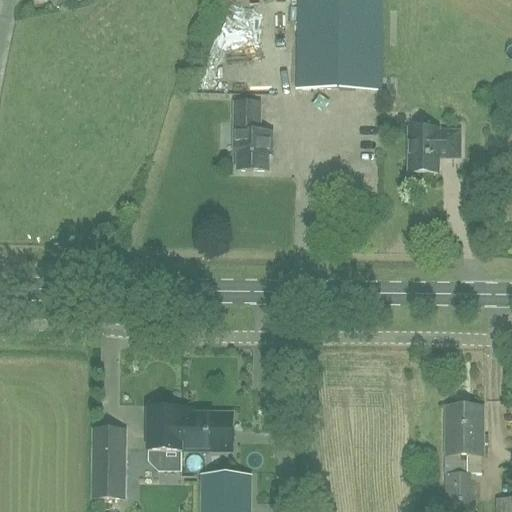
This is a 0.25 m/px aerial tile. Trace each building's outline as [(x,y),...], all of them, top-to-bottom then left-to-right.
[(379,93),(380,0),(297,0),(296,92),(379,93)] [(235,83),(236,71),(212,68),(211,81),(235,83)] [(271,158),(271,135),(260,135),(260,106),(235,106),(235,148),(238,148),(238,174),(268,174),(267,158),(271,158)] [(459,134),(438,134),(438,132),(409,132),(408,176),(437,176),(438,160),(459,160),(459,134)] [(483,474),(483,459),(484,409),(446,408),(444,511),(474,511),(475,473),(483,474)] [(182,416),(182,411),(149,411),(149,453),(182,453),(182,451),(232,452),(232,417),(182,416)] [(95,432),(95,452),(94,501),(124,501),(125,433),(95,432)] [(201,479),(201,489),(201,511),(251,511),(252,479),(201,479)] [(495,511),(511,511),(511,500),(496,501),(495,511)]
